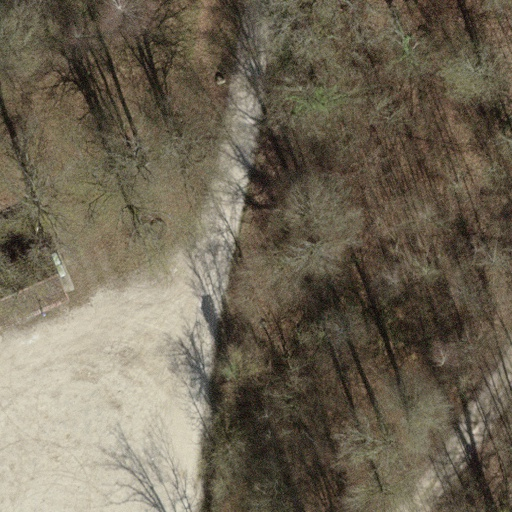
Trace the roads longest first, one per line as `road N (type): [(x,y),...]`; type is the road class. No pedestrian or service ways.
road 1 (track): [(261,0),(184,511)]
road 2 (track): [(511,369),(459,458),(411,511)]
road 3 (track): [(132,511),(0,403)]
